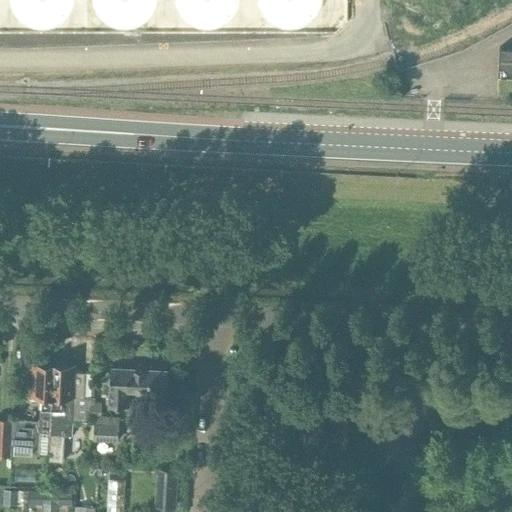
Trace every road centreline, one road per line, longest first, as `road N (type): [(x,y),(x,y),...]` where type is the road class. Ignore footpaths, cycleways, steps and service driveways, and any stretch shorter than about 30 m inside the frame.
road 1 (tertiary): [(0,127),(511,154)]
road 2 (residential): [(511,328),(212,313)]
road 3 (residential): [(212,313),(0,304)]
road 4 (residential): [(202,511),(212,313)]
